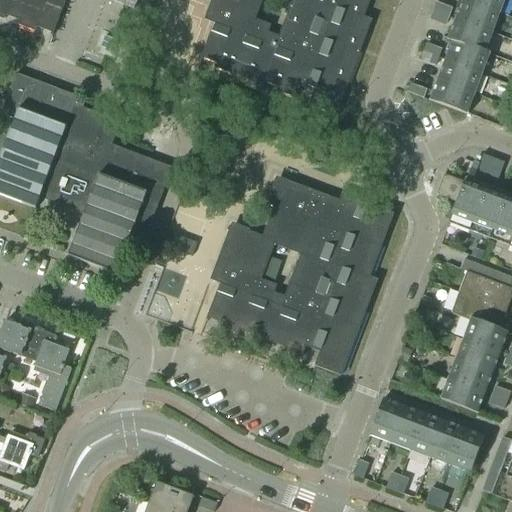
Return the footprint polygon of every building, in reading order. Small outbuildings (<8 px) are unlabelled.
[(50,37),(52,37),(65,0),(0,0),(0,17),(4,20),(6,15),(20,21),(18,25),(36,31),(38,27),(51,32),(50,37)] [(106,0),(134,10),(137,0),(106,0)] [(314,91),(308,107),(333,117),(370,21),(362,18),(368,0),(213,0),(208,15),(216,18),(199,61),(201,62),(203,58),(217,63),(215,67),(233,74),(234,70),(248,75),(246,79),(264,86),(266,82),(279,87),(278,91),(296,98),(300,86),(314,91)] [(492,34),(499,14),(462,0),(455,20),(492,34)] [(499,14),(504,0),(462,0),(499,14)] [(448,18),(451,9),(436,4),(433,12),(448,18)] [(444,27),(448,18),(433,12),(430,21),(444,27)] [(484,54),(485,53),(492,34),(455,20),(447,41),(451,43),(452,42),(484,54)] [(481,75),(489,55),(485,53),(484,54),(452,42),(451,43),(444,61),(481,75)] [(438,59),(441,50),(426,45),(423,53),(438,59)] [(434,68),(438,59),(423,53),(419,62),(434,68)] [(474,95),(481,75),(444,61),(437,81),(474,95)] [(82,110),(82,109),(85,101),(16,75),(0,116),(0,196),(35,210),(40,198),(39,197),(73,107),(82,110)] [(466,116),(474,95),(437,81),(429,102),(466,116)] [(422,100),(426,91),(411,85),(407,94),(422,100)] [(141,250),(171,169),(111,146),(120,124),(82,109),(82,110),(73,107),(39,197),(40,198),(84,215),(68,258),(115,276),(127,245),(141,250)] [(486,174),(491,159),(482,156),(476,171),(486,174)] [(511,202),(444,177),(436,196),(456,203),(449,221),(511,244),(511,202)] [(320,352),(314,367),(339,377),(375,281),(368,278),(388,225),(391,215),(358,202),(355,210),(277,181),(267,206),(275,209),(264,239),(232,227),(214,276),(222,279),(205,322),(207,323),(209,318),(223,323),(221,328),(238,335),(240,330),(254,335),(252,340),(270,346),(272,342),(285,347),(284,352),(301,358),(306,346),(320,352)] [(511,279),(463,261),(459,271),(467,273),(459,294),(506,312),(511,295),(511,279)] [(506,312),(459,294),(451,315),(470,322),(470,321),(498,331),(498,330),(506,312)] [(500,355),(508,334),(498,330),(498,331),(470,321),(470,322),(463,341),(500,355)] [(63,368),(69,352),(53,346),(56,337),(39,331),(37,336),(30,333),(31,328),(18,323),(17,328),(4,323),(0,334),(0,335),(12,340),(7,353),(8,353),(20,358),(22,354),(37,359),(34,368),(50,373),(38,407),(55,413),(71,371),(63,368)] [(0,374),(8,353),(7,353),(12,340),(0,335),(0,374)] [(492,374),(500,355),(463,341),(456,360),(492,374)] [(485,394),(492,374),(456,360),(448,380),(485,394)] [(477,415),(485,394),(448,380),(440,401),(477,415)] [(506,402),(510,393),(495,388),(492,396),(506,402)] [(503,411),(506,402),(492,396),(488,405),(503,411)] [(390,445),(404,408),(383,400),(369,437),(390,445)] [(409,452),(423,415),(404,408),(390,445),(409,452)] [(429,460),(443,423),(423,415),(409,452),(429,460)] [(449,467),(463,430),(443,423),(429,460),(449,467)] [(470,475),(484,438),(463,430),(449,467),(470,475)] [(38,459),(44,442),(27,435),(24,443),(8,437),(5,445),(0,443),(0,472),(4,474),(7,466),(24,472),(30,456),(38,459)] [(511,439),(491,496),(511,503),(511,439)] [(362,481),(368,466),(359,462),(354,477),(362,481)] [(394,493),(400,478),(391,475),(385,489),(394,493)] [(403,496),(408,481),(400,478),(394,493),(403,496)] [(187,511),(193,498),(157,484),(149,505),(167,511),(187,511)] [(433,508),(439,493),(430,490),(425,504),(433,508)] [(442,511),(448,496),(439,493),(433,508),(442,511)] [(208,511),(214,511),(217,505),(202,499),(199,508),(208,511)]
